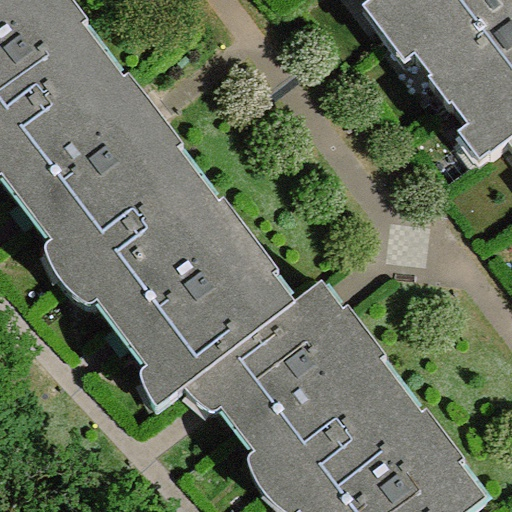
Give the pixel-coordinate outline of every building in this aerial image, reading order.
[(0,0),(0,143),(106,62),(59,0),(0,0)] [(444,0),(384,0),(406,28),(444,0)] [(511,0),(444,0),(406,28),(504,155),(511,148),(511,0)] [(201,186),(106,62),(0,143),(0,183),(76,282),(201,186)] [(297,311),(201,186),(76,282),(173,407),(200,386),(297,311)] [(324,291),(297,311),(200,386),(277,490),(403,393),(324,291)] [(480,511),(488,506),(403,393),(277,490),(294,511),(480,511)]
